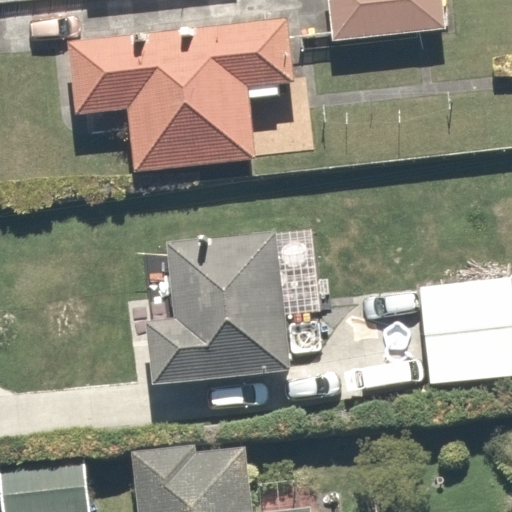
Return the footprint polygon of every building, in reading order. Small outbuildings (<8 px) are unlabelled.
[(434,0),(342,0),(319,1),(322,67),(437,62),(434,0)] [(300,117),(292,52),(76,79),(83,143),(130,137),(139,206),(261,191),(252,123),(300,117)] [(293,372),(279,233),(169,243),(177,319),(152,321),(159,385),(293,372)] [(511,307),(419,318),(428,404),(511,394),(511,307)] [(288,511),(252,511),(246,453),(138,464),(142,511),(314,511),(315,509),(288,511)] [(85,511),(83,481),(0,488),(0,511),(85,511)]
